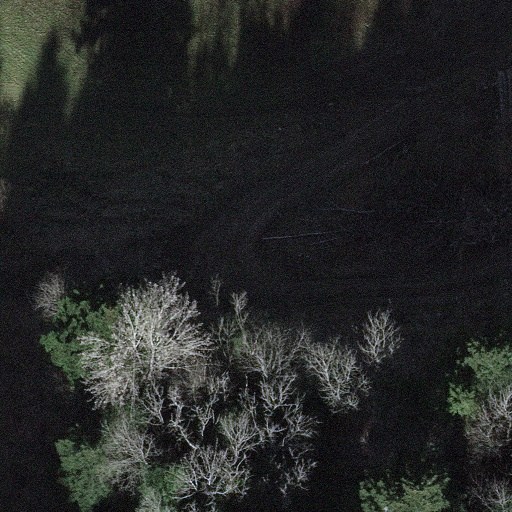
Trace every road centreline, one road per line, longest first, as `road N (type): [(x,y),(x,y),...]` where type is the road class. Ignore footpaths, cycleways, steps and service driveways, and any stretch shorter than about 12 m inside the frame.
road 1 (track): [(511,25),(452,82),(315,151),(197,236),(197,258),(234,273),(295,277),(458,270),(511,248)]
road 2 (track): [(2,92),(160,103),(394,78),(452,82)]
